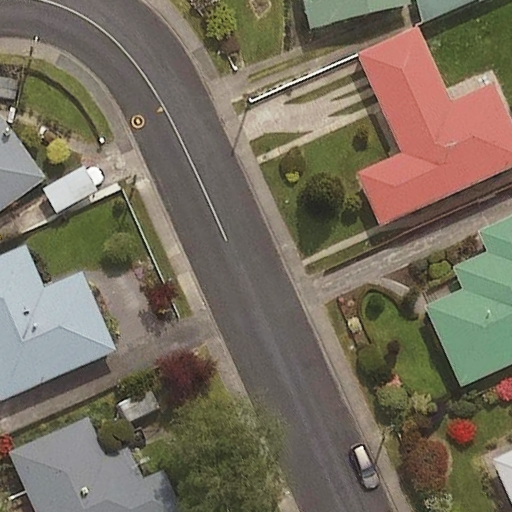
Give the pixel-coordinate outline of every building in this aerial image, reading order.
[(408,0),(303,0),(310,26),(409,2),(408,0)] [(415,24),(355,50),(400,153),(355,172),(378,224),(511,164),(511,126),(492,80),(449,99),(415,24)] [(0,207),(44,175),(0,115),(0,207)] [(95,194),(82,171),(44,193),(58,216),(95,194)] [(511,213),(477,230),(486,250),(451,266),(460,287),(422,305),(459,385),(511,360),(511,213)] [(22,243),(0,252),(0,399),(114,349),(79,270),(41,286),(22,243)] [(157,391),(118,403),(126,427),(164,414),(157,391)] [(92,415),(8,452),(34,511),(181,511),(162,467),(141,476),(124,437),(106,445),(92,415)] [(511,447),(489,458),(511,509),(511,447)]
